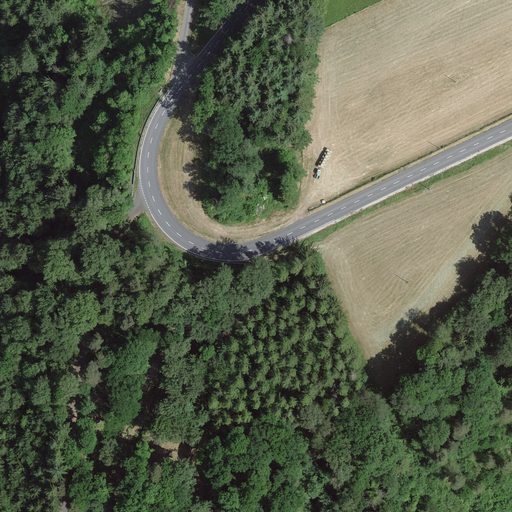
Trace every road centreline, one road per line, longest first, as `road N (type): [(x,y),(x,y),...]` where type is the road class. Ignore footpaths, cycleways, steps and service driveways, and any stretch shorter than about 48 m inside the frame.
road 1 (tertiary): [(188,78),(153,134),(148,180),(174,231),(221,252),(275,241),(511,127)]
road 2 (track): [(59,511),(90,307),(124,225),(152,196)]
road 3 (track): [(0,388),(15,511)]
